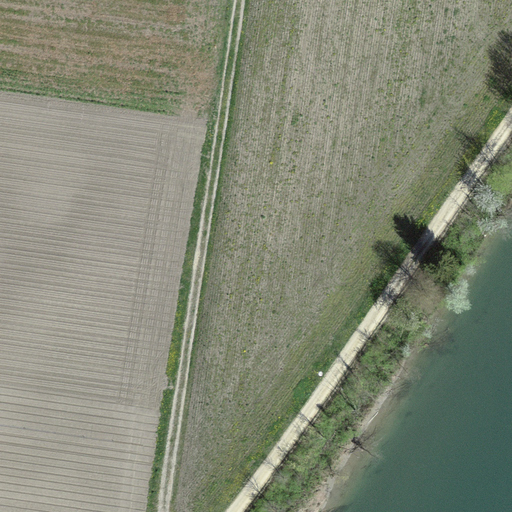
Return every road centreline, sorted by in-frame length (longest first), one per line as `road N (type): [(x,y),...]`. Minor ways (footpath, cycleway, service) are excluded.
road 1 (track): [(233,0),(154,511)]
road 2 (track): [(226,511),(511,111)]
